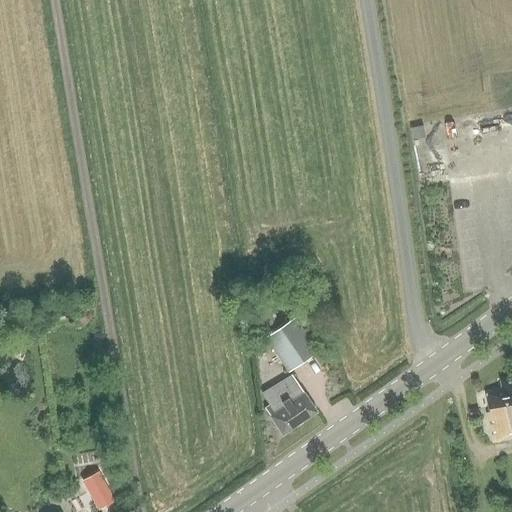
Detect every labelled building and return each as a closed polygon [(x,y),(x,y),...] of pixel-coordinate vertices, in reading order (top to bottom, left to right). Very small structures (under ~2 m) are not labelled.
[(272,309),(255,313),(259,328),(276,324),(272,309)] [(264,336),(286,369),(314,350),(292,317),(264,336)] [(290,376),(273,388),(260,396),(267,407),(264,409),(268,415),(269,415),(282,434),(314,412),(290,376)] [(494,441),(511,437),(511,380),(501,383),(503,391),(486,395),(490,413),(488,413),(494,441)] [(470,409),(472,418),(479,417),(477,408),(470,409)] [(93,511),(119,499),(109,480),(83,494),(93,511)]
